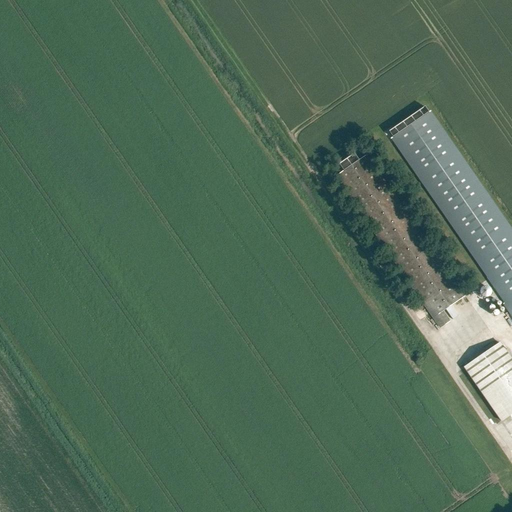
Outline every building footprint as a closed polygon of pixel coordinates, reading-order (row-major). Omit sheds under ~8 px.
[(385,132),(389,137),(426,110),(422,105),(409,114),(405,108),(400,112),(397,109),(396,111),(401,117),(399,118),(400,120),(385,132)] [(511,230),(429,112),(391,139),(504,304),(503,305),(511,318),(511,230)] [(433,318),(440,328),(449,322),(442,312),(464,297),(366,156),(335,177),(433,318)] [(421,319),(415,323),(421,333),(427,330),(421,319)] [(464,368),(501,421),(511,413),(511,362),(499,344),(464,368)]
